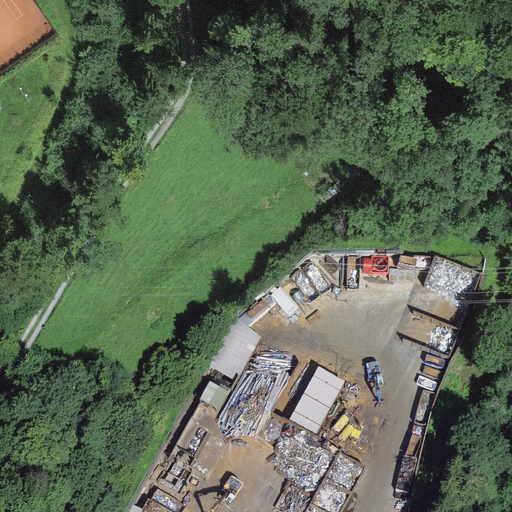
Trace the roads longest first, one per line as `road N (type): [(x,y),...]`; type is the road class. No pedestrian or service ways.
road 1 (track): [(0,400),(205,239),(298,183),(409,133)]
road 2 (track): [(186,0),(186,82),(0,369)]
road 3 (track): [(511,134),(451,140),(409,133),(416,0)]
